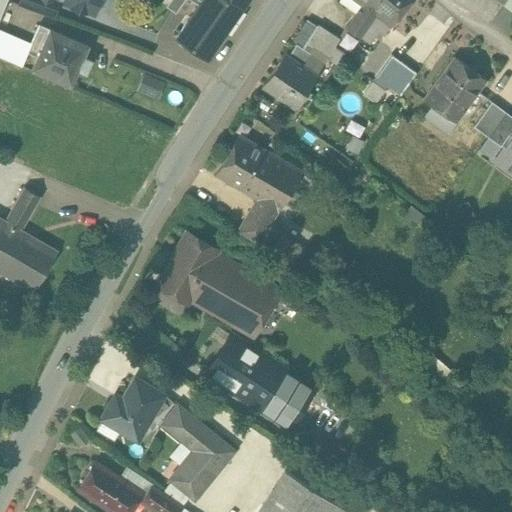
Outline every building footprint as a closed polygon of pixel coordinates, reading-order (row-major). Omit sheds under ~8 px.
[(58,0),(19,0),(19,3),(53,15),(58,0)] [(64,0),(74,3),(73,5),(84,9),(85,7),(94,11),(97,0),(64,0)] [(177,11),(182,0),(168,0),(166,5),(177,11)] [(202,0),(177,36),(206,57),(241,7),(240,6),(231,0),(202,0)] [(355,0),(363,5),(347,27),(360,37),(376,15),(390,27),(411,0),(355,0)] [(88,45),(39,24),(30,42),(26,51),(28,52),(38,56),(33,68),(70,84),(78,68),(85,71),(90,59),(83,55),(88,45)] [(340,38),(318,24),(305,44),(336,64),(343,53),(334,47),(340,38)] [(30,42),(0,29),(0,55),(22,65),(28,52),(26,51),(30,42)] [(310,53),(296,43),(288,56),(284,54),(263,85),(295,106),(315,75),(301,66),(310,53)] [(416,73),(391,55),(375,77),(400,95),(416,73)] [(454,56),(423,99),(432,105),(424,116),(448,133),(487,79),(454,56)] [(144,71),(137,89),(158,98),(166,80),(144,71)] [(384,90),(372,81),(364,92),(376,101),(384,90)] [(492,101),(474,126),(487,136),(505,111),(492,101)] [(511,116),(505,111),(487,136),(500,145),(511,131),(510,130),(511,127),(511,116)] [(301,171),(239,135),(216,174),(278,210),(301,171)] [(4,223),(0,220),(0,268),(2,270),(23,234),(20,232),(40,197),(24,188),(4,223)] [(276,213),(255,201),(238,231),(257,242),(258,243),(268,226),(276,213)] [(283,235),(268,226),(258,243),(257,242),(256,246),(269,256),(269,255),(283,235)] [(187,233),(158,283),(186,300),(189,296),(213,254),(213,253),(216,250),(187,233)] [(54,251),(23,234),(2,270),(33,287),(54,251)] [(283,235),(269,255),(280,263),(293,243),(283,235)] [(277,290),(213,253),(213,254),(189,296),(253,333),(277,290)] [(172,323),(186,305),(165,289),(151,308),(172,323)] [(231,335),(207,373),(235,390),(259,353),(231,335)] [(311,387),(259,353),(235,390),(287,424),(311,387)] [(135,377),(118,406),(111,401),(101,419),(138,440),(164,394),(135,377)] [(232,450),(178,406),(163,424),(195,449),(184,463),(206,481),(232,450)] [(80,426),(69,433),(79,448),(90,441),(80,426)] [(128,511),(142,492),(95,462),(78,488),(114,511),(128,511)] [(349,511),(284,470),(257,511),(349,511)] [(177,511),(182,506),(152,486),(142,501),(158,511),(177,511)]
